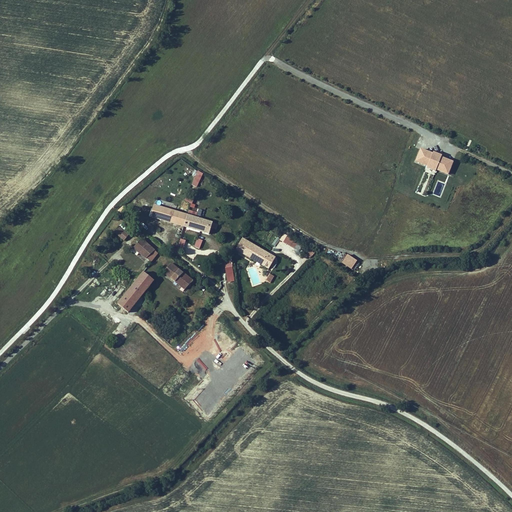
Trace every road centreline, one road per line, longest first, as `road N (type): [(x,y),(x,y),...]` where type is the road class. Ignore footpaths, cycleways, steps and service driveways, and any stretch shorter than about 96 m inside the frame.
road 1 (track): [(511,491),(409,412),(298,372),(226,301)]
road 2 (track): [(309,0),(266,55),(511,171)]
road 3 (track): [(0,351),(59,286),(111,203),(169,152),(188,147)]
road 4 (track): [(188,147),(326,246),(370,258)]
road 5 (track): [(144,233),(0,364)]
road 6 (track): [(511,215),(478,250),(370,258)]
road 7 (track): [(266,55),(188,147)]
